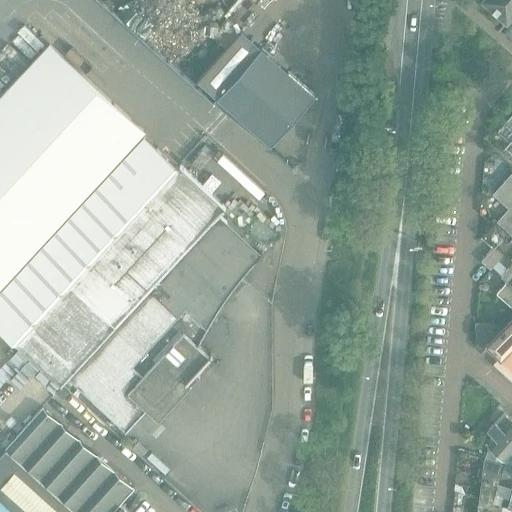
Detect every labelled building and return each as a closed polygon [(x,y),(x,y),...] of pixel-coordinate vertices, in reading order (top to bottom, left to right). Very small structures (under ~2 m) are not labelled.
[(511,0),(483,0),(482,1),(507,23),(511,17),(511,0)] [(242,31),(198,81),(216,97),(270,145),(292,120),(314,95),(313,94),(260,47),(242,31)] [(0,328),(16,343),(65,289),(177,167),(141,133),(143,131),(49,45),(0,96),(0,328)] [(511,116),(498,132),(510,142),(511,143),(511,141),(511,116)] [(511,141),(511,143),(510,142),(502,150),(511,158),(511,141)] [(210,356),(197,345),(232,289),(254,262),(219,229),(226,221),(217,213),(224,206),(179,165),(177,167),(65,289),(199,368),(210,356)] [(511,172),(493,194),(508,208),(496,222),(505,229),(505,230),(511,235),(511,172)] [(496,222),(495,221),(483,234),(511,259),(511,248),(499,236),(505,230),(505,229),(496,222)] [(508,283),(498,294),(511,306),(511,259),(483,234),(481,237),(493,248),(481,262),(491,271),(499,262),(507,269),(500,276),(508,283)] [(60,384),(67,377),(126,431),(169,384),(179,371),(188,379),(199,368),(65,289),(16,343),(60,384)] [(511,318),(488,343),(500,356),(511,343),(511,318)] [(487,345),(480,338),(474,344),(481,351),(487,345)] [(511,343),(500,356),(494,363),(511,380),(511,343)] [(43,408),(42,408),(5,449),(0,454),(0,497),(16,511),(128,511),(119,503),(133,488),(43,408)] [(511,450),(511,421),(502,412),(486,430),(495,437),(488,444),(489,445),(504,459),(511,450)] [(489,445),(483,458),(503,464),(506,461),(506,460),(504,459),(489,445)] [(152,452),(147,457),(165,473),(169,468),(152,452)] [(503,464),(483,458),(482,470),(500,474),(503,464)] [(500,511),(502,505),(511,507),(511,477),(500,474),(482,470),(476,511),(500,511)] [(455,493),(454,503),(462,504),(463,494),(455,493)]
